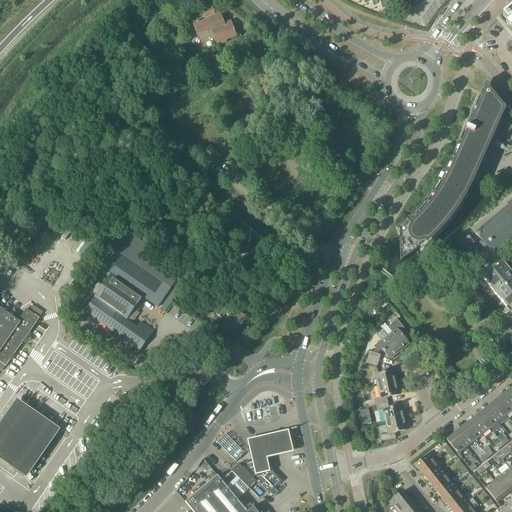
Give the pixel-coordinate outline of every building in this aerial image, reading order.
[(221,25),(217,14),(220,13),(214,15),(210,3),(200,6),(205,18),(192,23),(197,35),(212,30),(217,43),(220,41),(221,43),(226,41),(225,40),(235,36),(230,22),(221,25)] [(508,12),(503,16),(507,22),(511,27),(511,8),(509,11),(508,12)] [(172,24),(166,19),(159,29),(165,33),(172,24)] [(472,179),(476,169),(477,168),(477,167),(478,166),(478,165),(481,158),(482,157),(484,152),(491,146),(511,129),(511,127),(508,122),(504,118),(501,115),(502,112),(503,111),(503,110),(504,107),(505,105),(486,81),(481,93),(467,125),(463,132),(457,146),(457,148),(454,154),(453,156),(452,158),(452,159),(447,170),(445,174),(439,185),(434,193),(433,195),(427,203),(426,205),(417,214),(410,221),(408,223),(399,230),(399,240),(399,242),(400,247),(400,262),(415,251),(426,243),(429,240),(437,232),(446,221),(449,218),(455,209),(458,206),(464,195),(470,183),(471,181),(472,180),(472,179)] [(304,120),(309,114),(305,111),(301,117),(304,120)] [(214,168),(222,160),(223,158),(210,145),(200,154),(214,168)] [(253,185),(259,191),(264,185),(258,180),(253,185)] [(491,266),(498,260),(496,258),(511,245),(511,200),(507,204),(508,206),(475,233),(482,242),(476,246),(485,258),(489,264),(491,266)] [(97,293),(84,312),(115,334),(111,341),(128,353),(133,347),(140,351),(152,333),(139,324),(136,329),(131,325),(139,313),(134,310),(143,297),(157,308),(176,281),(145,259),(141,256),(148,246),(126,231),(119,241),(109,257),(101,268),(110,274),(102,286),(97,283),(93,290),(97,293)] [(83,261),(95,245),(82,235),(70,252),(83,261)] [(485,258),(476,246),(468,236),(459,244),(467,253),(466,255),(476,266),(485,258)] [(491,266),(489,264),(486,266),(488,269),(478,277),(482,282),(485,279),(511,311),(511,277),(498,260),(491,266)] [(179,283),(160,309),(164,312),(183,286),(179,283)] [(379,304),(385,299),(381,294),(374,299),(379,304)] [(232,337),(233,337),(242,324),(241,324),(239,322),(246,315),(244,316),(225,302),(225,301),(215,315),(216,315),(221,318),(216,325),(217,326),(218,324),(233,335),(232,337)] [(32,306),(29,311),(37,317),(41,312),(32,306)] [(18,321),(0,308),(0,362),(6,366),(4,365),(37,318),(39,319),(39,318),(37,317),(29,311),(26,309),(18,321)] [(371,316),(368,313),(363,317),(361,319),(362,320),(364,322),(371,316)] [(392,333),(387,337),(399,352),(409,344),(401,334),(405,331),(397,320),(387,327),(392,333)] [(488,337),(498,348),(511,336),(511,333),(510,330),(504,324),(488,337)] [(399,352),(387,337),(378,344),(390,360),(399,352)] [(369,351),(367,358),(379,362),(380,356),(379,354),(369,351)] [(379,362),(367,358),(365,364),(377,367),(379,362)] [(377,387),(396,383),(394,371),(375,375),(377,387)] [(396,383),(377,387),(380,399),(374,400),(375,406),(388,403),(386,398),(399,395),(396,383)] [(446,383),(445,383),(438,389),(444,397),(451,391),(446,383)] [(511,390),(510,389),(502,395),(511,407),(511,390)] [(511,411),(511,407),(502,395),(494,402),(506,416),(511,411)] [(0,459),(26,478),(60,430),(17,399),(0,423),(0,459)] [(196,402),(191,399),(182,412),(187,415),(189,413),(196,402)] [(174,402),(163,413),(167,416),(169,415),(178,406),(174,402)] [(494,402),(486,408),(498,422),(506,416),(494,402)] [(389,409),(388,403),(375,406),(377,412),(382,410),(385,422),(404,418),(402,406),(389,409)] [(486,408),(478,414),(490,429),(498,422),(486,408)] [(367,409),(361,411),(364,425),(370,424),(367,409)] [(478,414),(471,421),(482,435),(490,429),(478,414)] [(404,418),(385,422),(388,434),(380,436),(381,442),(395,438),(394,433),(407,430),(404,418)] [(482,435),(471,421),(463,427),(474,442),(482,435)] [(474,442),(463,427),(455,433),(466,448),(474,442)] [(466,448),(455,433),(446,440),(458,455),(466,448)] [(288,434),(248,442),(255,476),(270,473),(268,460),(293,455),(288,434)] [(511,454),(505,447),(502,450),(505,454),(507,456),(511,454)] [(505,454),(502,450),(497,454),(500,458),(505,454)] [(422,474),(436,462),(429,454),(415,465),(422,474)] [(495,462),(500,458),(497,454),(491,458),(495,462)] [(249,468),(256,466),(254,460),(252,460),(251,460),(247,461),(249,468)] [(442,470),(436,462),(422,474),(428,481),(442,470)] [(490,466),(486,462),(481,467),(484,471),(490,466)] [(471,472),(476,467),(473,463),(468,468),(471,472)] [(251,477),(238,464),(231,471),(237,477),(241,481),(249,489),(256,482),(268,495),(281,482),(264,464),(251,477)] [(479,475),(484,471),(481,467),(476,471),(479,475)] [(511,472),(509,469),(501,475),(511,488),(511,472)] [(449,478),(442,470),(428,481),(434,489),(449,478)] [(511,490),(511,488),(501,475),(493,482),(505,496),(511,490)] [(257,511),(253,507),(246,511),(230,492),(241,481),(237,477),(226,487),(217,476),(185,503),(192,511),(257,511)] [(449,478),(434,489),(441,497),(455,486),(449,478)] [(505,496),(493,482),(485,488),(496,503),(505,496)] [(461,494),(455,486),(441,497),(447,505),(461,494)] [(395,511),(414,497),(411,493),(407,496),(403,491),(389,503),(395,511)] [(455,511),(468,502),(461,494),(447,505),(452,511),(455,511)] [(414,497),(395,511),(396,511),(410,511),(416,507),(412,503),(416,500),(414,497)] [(471,511),(474,510),(468,502),(455,511),(471,511)]
